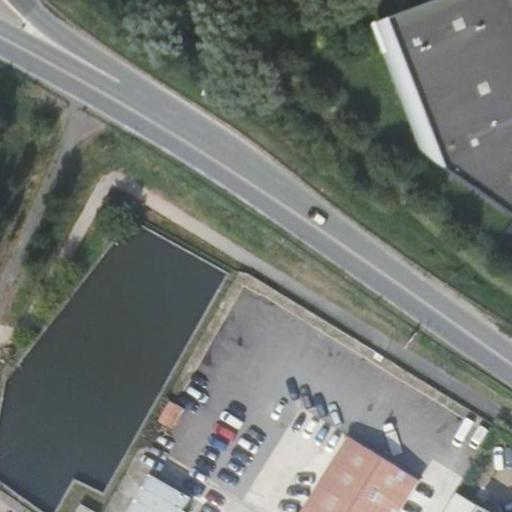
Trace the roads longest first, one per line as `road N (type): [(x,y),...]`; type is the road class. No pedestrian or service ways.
road 1 (trunk): [(379,268),(263,166),(20,0)]
road 2 (secondary): [(0,36),(112,95),(379,268)]
road 3 (secondary): [(379,268),(511,357)]
